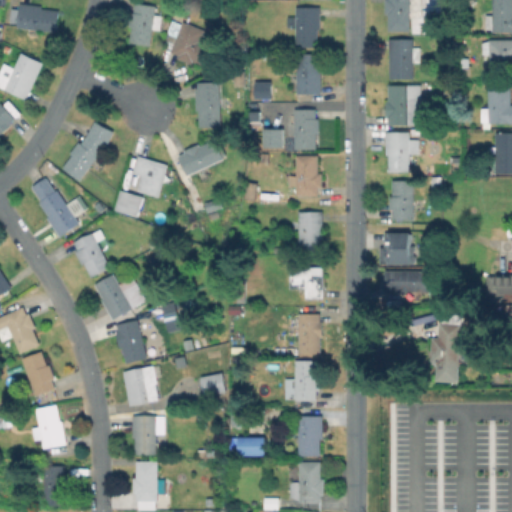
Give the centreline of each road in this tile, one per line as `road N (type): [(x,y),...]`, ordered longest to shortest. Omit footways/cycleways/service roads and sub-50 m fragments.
road 1 (residential): [(352,511),(352,0)]
road 2 (residential): [(101,511),(90,377),(48,280),(0,205)]
road 3 (residential): [(0,188),(61,109),(96,0)]
